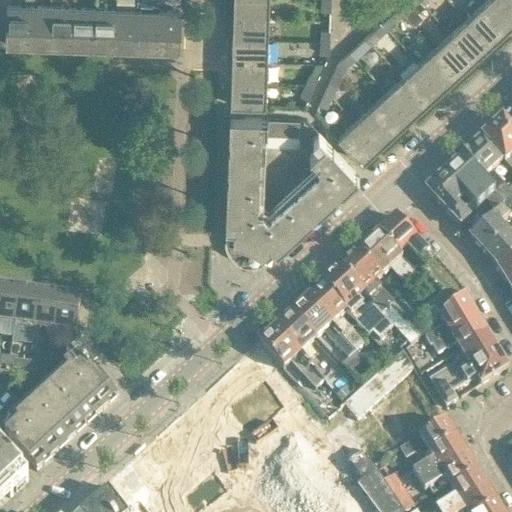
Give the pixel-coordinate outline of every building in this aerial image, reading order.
[(138,0),(138,9),(136,45),(138,45),(144,45),(158,46),(160,10),(160,1),(155,0),(138,0)] [(269,0),(234,0),(233,17),(269,18),(269,0)] [(330,11),(330,0),(322,0),(322,10),(330,11)] [(420,0),(406,0),(419,13),(426,6),(422,1),(420,0)] [(507,29),(511,24),(511,3),(509,0),(485,0),(482,3),(507,29)] [(466,18),(490,44),(507,29),(482,3),(466,18)] [(7,5),(6,41),(28,41),(29,6),(7,5)] [(49,42),(50,6),(29,6),(28,41),(49,42)] [(71,43),(72,7),(50,6),(49,42),(71,43)] [(93,43),(94,8),(72,7),(71,43),(93,43)] [(399,7),(383,22),(390,30),(406,15),(399,7)] [(115,44),(116,9),(94,8),(93,43),(115,44)] [(136,45),(138,9),(116,9),(115,44),(136,45)] [(160,10),(158,46),(180,46),(181,19),(182,11),(160,10)] [(269,18),(233,17),(233,39),(268,40),(269,18)] [(474,59),(490,44),(466,18),(450,33),(474,59)] [(383,22),(366,37),(374,45),(390,30),(383,22)] [(321,29),(321,42),(329,42),(330,30),(321,29)] [(434,47),(458,74),(474,59),(450,33),(434,47)] [(366,37),(350,52),(358,60),(374,45),(366,37)] [(268,40),(233,39),(232,61),(268,62),(268,40)] [(320,54),(329,54),(329,42),(321,42),(320,54)] [(442,88),(458,74),(434,47),(418,62),(442,88)] [(338,63),(334,71),(344,76),(347,70),(350,67),(357,74),(364,67),(358,60),(350,52),(341,61),(338,63)] [(268,62),(232,61),(231,82),(267,84),(268,62)] [(402,77),(426,103),(442,88),(418,62),(402,77)] [(334,71),(324,93),(334,98),(344,76),(334,71)] [(311,73),(306,84),(313,88),(318,77),(311,73)] [(410,118),(426,103),(402,77),(386,92),(410,118)] [(267,84),(231,82),(231,104),(266,105),(267,84)] [(301,95),(308,99),(313,88),(306,84),(301,95)] [(370,106),(394,132),(410,118),(386,92),(370,106)] [(329,109),(334,98),(324,93),(319,104),(329,109)] [(378,147),(394,132),(370,106),(354,121),(378,147)] [(267,131),(268,118),(230,116),(225,239),(225,241),(225,244),(226,247),(227,249),(227,250),(229,253),(230,256),(233,258),(235,260),(237,262),(240,263),(244,265),(248,265),(252,266),(256,265),(259,264),(263,263),(266,261),(269,259),(359,176),(326,140),(319,132),(318,133),(319,135),(313,140),(319,146),(310,156),(322,169),(269,218),(264,212),(259,212),(261,131),(266,131),(267,131)] [(266,131),(266,134),(300,136),(300,119),(268,118),(267,131),(266,131)] [(354,121),(338,136),(362,162),(378,147),(354,121)] [(503,162),(511,171),(511,139),(507,134),(511,130),(502,121),(482,139),(503,162)] [(511,186),(508,191),(505,186),(492,172),(503,162),(482,139),(462,157),(504,203),(506,205),(511,200),(511,186)] [(462,157),(443,175),(471,205),(476,211),(487,201),(495,210),(504,203),(462,157)] [(511,186),(511,171),(503,162),(492,172),(505,186),(508,191),(511,186)] [(443,175),(426,191),(460,228),(471,218),(464,211),(471,205),(443,175)] [(497,214),(470,238),(485,256),(509,234),(502,227),(511,217),(511,200),(506,205),(497,214)] [(440,319),(449,311),(464,298),(464,297),(466,296),(456,282),(396,218),(379,234),(398,255),(407,248),(423,266),(420,269),(443,294),(417,318),(428,330),(440,319)] [(379,234),(357,254),(382,280),(384,283),(394,274),(402,283),(413,272),(398,255),(379,234)] [(511,237),(509,234),(485,256),(496,268),(511,257),(511,237)] [(406,326),(389,307),(392,304),(376,286),(382,280),(357,254),(339,270),(364,296),(370,303),(394,328),(407,343),(410,345),(419,336),(410,327),(406,326)] [(511,257),(496,268),(506,284),(508,287),(511,283),(511,257)] [(339,270),(322,286),(346,313),(369,337),(373,333),(380,340),(394,328),(370,303),(365,308),(359,301),(364,296),(339,270)] [(0,322),(13,324),(18,288),(0,285),(0,322)] [(307,300),(355,352),(363,345),(339,319),(346,313),(322,286),(307,300)] [(38,291),(18,288),(13,324),(29,327),(27,337),(31,338),(38,291)] [(53,330),(58,294),(38,291),(31,338),(37,339),(39,328),(53,330)] [(53,330),(70,332),(69,343),(75,344),(81,297),(58,294),(53,330)] [(464,298),(449,311),(440,319),(443,326),(433,332),(434,333),(425,338),(430,346),(431,346),(477,318),(464,298)] [(307,300),(289,316),(299,327),(302,324),(316,340),(317,339),(323,334),(346,360),(355,352),(307,300)] [(289,316),(274,330),(298,356),(322,382),(331,374),(306,349),(316,340),(302,324),(299,327),(289,316)] [(477,318),(431,346),(438,356),(455,345),(459,352),(487,335),(477,318)] [(314,390),(322,382),(274,330),(259,344),(283,370),(290,364),(314,390)] [(498,352),(487,335),(459,352),(464,359),(464,360),(430,381),(435,389),(498,352)] [(18,424),(8,433),(4,436),(37,472),(117,398),(89,368),(97,361),(85,348),(63,369),(67,373),(15,421),(18,424)] [(401,352),(344,406),(359,421),(416,368),(401,352)] [(446,408),(458,401),(453,393),(476,379),(481,386),(508,369),(498,352),(435,389),(446,408)] [(43,363),(48,369),(58,359),(53,354),(43,363)] [(14,361),(13,368),(25,370),(26,362),(14,361)] [(25,370),(38,372),(39,364),(26,362),(25,370)] [(232,393),(231,393),(305,511),(307,511),(339,492),(332,482),(271,385),(257,370),(232,393)] [(344,389),(337,396),(342,402),(349,395),(344,389)] [(446,421),(400,450),(406,460),(416,454),(420,460),(457,438),(455,435),(456,433),(453,428),(450,428),(446,421)] [(82,511),(149,511),(165,500),(168,505),(173,511),(213,511),(227,502),(232,498),(184,435),(143,467),(140,468),(82,511)] [(413,474),(419,483),(466,453),(462,447),(464,445),(461,440),(458,440),(457,438),(420,460),(424,467),(413,474)] [(0,507),(28,482),(0,452),(0,507)] [(466,453),(419,483),(424,491),(429,488),(433,495),(448,486),(450,490),(478,472),(474,467),(476,464),(473,459),(470,459),(466,453)] [(363,463),(353,469),(358,476),(367,470),(363,463)] [(379,463),(372,468),(383,484),(390,479),(379,463)] [(353,469),(346,474),(353,483),(359,479),(358,476),(353,469)] [(367,470),(358,476),(359,479),(362,484),(372,477),(367,470)] [(434,508),(436,511),(450,511),(488,488),(484,482),(485,479),(482,475),(479,475),(478,472),(450,490),(454,496),(434,508)] [(346,474),(339,478),(346,488),(353,483),(346,474)] [(395,476),(390,479),(383,484),(393,500),(405,492),(395,476)] [(372,477),(362,484),(367,491),(376,485),(372,477)] [(339,478),(332,482),(339,492),(346,488),(339,478)] [(488,488),(450,511),(486,511),(498,505),(496,502),(497,499),(494,494),(492,494),(488,488)] [(339,492),(307,511),(346,511),(350,510),(339,492)] [(393,500),(400,511),(405,511),(414,507),(405,492),(393,500)] [(385,498),(375,505),(379,511),(386,511),(392,509),(385,498)] [(234,511),(227,502),(213,511),(234,511)]
